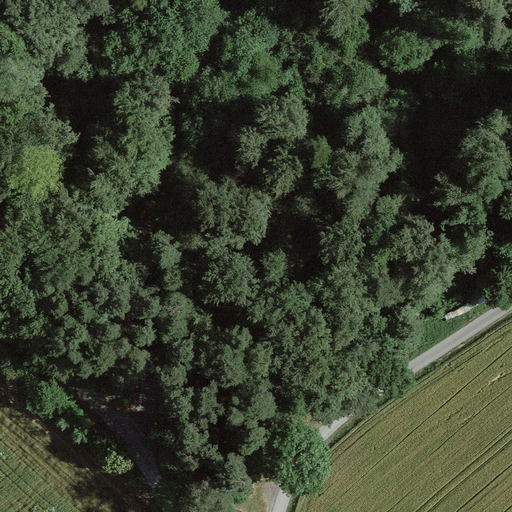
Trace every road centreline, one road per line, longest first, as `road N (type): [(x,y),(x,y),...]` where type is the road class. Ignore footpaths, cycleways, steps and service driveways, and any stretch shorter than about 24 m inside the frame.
road 1 (track): [(145,475),(175,143),(249,0)]
road 2 (track): [(279,511),(311,435),(511,295)]
road 3 (track): [(168,511),(92,396),(0,311)]
